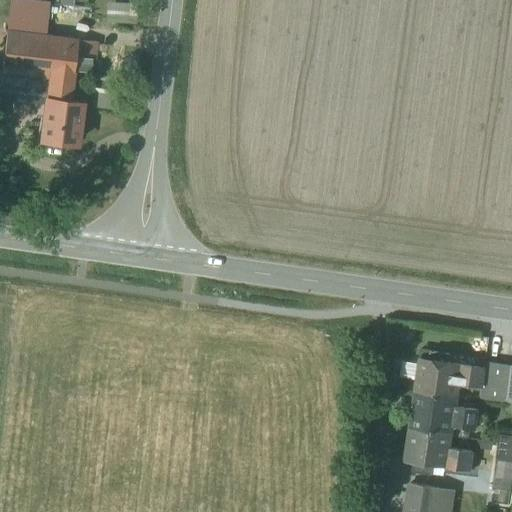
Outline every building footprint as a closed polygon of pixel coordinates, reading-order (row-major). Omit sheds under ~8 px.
[(50,4),(14,0),(11,0),(7,31),(46,35),(50,4)] [(128,4),(98,1),(96,18),(126,21),(128,4)] [(46,35),(7,31),(2,70),(3,71),(71,79),(72,79),(78,39),(46,35)] [(71,79),(3,71),(0,96),(0,97),(47,103),(42,139),(76,143),(81,103),(68,101),(71,79)] [(484,368),(448,363),(449,354),(436,352),(434,361),(421,359),(416,391),(417,391),(437,394),(437,396),(456,399),(457,395),(459,384),(482,387),(484,368)] [(511,367),(485,362),(484,368),(480,398),(507,402),(511,367)] [(437,394),(417,391),(411,429),(431,432),(432,430),(452,432),(453,425),(455,406),(456,399),(437,396),(437,394)] [(478,410),(455,406),(453,425),(476,429),(478,410)] [(431,432),(411,429),(406,461),(414,462),(413,471),(432,474),(433,465),(470,471),(473,451),(450,447),(452,432),(432,430),(431,432)] [(511,435),(501,434),(498,456),(511,458),(511,435)] [(435,511),(439,487),(411,483),(407,511),(435,511)]
